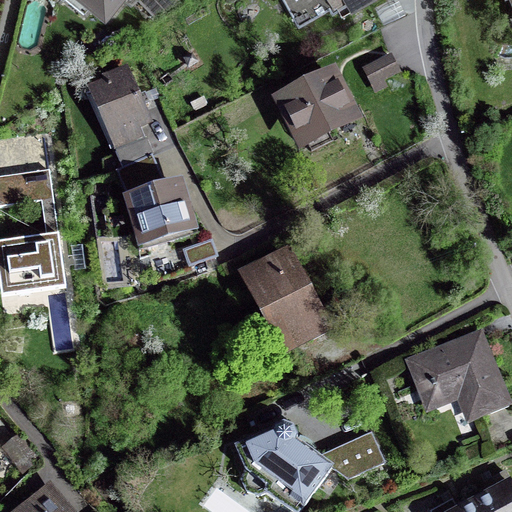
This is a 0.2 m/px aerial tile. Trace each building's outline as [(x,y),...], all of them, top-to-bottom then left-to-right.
[(69,0),(84,12),(92,3),(87,0),(69,0)] [(87,0),(105,14),(116,0),(87,0)] [(178,0),(138,0),(156,18),(181,3),(178,0)] [(325,0),(285,0),(299,24),(329,6),(325,0)] [(332,0),(341,14),(366,0),(332,0)] [(399,0),(397,0),(378,10),(384,23),(405,13),(399,0)] [(386,87),(382,80),(399,72),(391,57),(365,71),(372,85),(376,92),(386,87)] [(132,129),(148,122),(141,107),(137,97),(126,72),(106,81),(108,84),(91,92),(111,134),(129,126),(135,139),(136,138),(132,129)] [(348,118),(330,83),(285,104),(311,152),(331,142),(325,130),(348,118)] [(145,94),(137,97),(141,107),(149,103),(145,94)] [(116,147),(135,139),(129,126),(111,134),(116,147)] [(124,169),(151,156),(144,141),(117,153),(124,169)] [(127,196),(162,181),(151,156),(124,169),(117,172),(127,196)] [(57,237),(48,172),(38,173),(47,238),(57,237)] [(0,208),(42,203),(38,173),(0,178),(0,208)] [(187,226),(189,226),(178,189),(132,202),(142,239),(144,239),(147,248),(190,236),(187,226)] [(187,226),(190,236),(197,234),(194,224),(189,226),(187,226)] [(0,288),(2,299),(66,290),(58,237),(57,237),(47,238),(0,245),(0,288)] [(139,251),(147,248),(144,239),(142,239),(138,240),(139,251)] [(200,263),(217,258),(212,242),(195,248),(200,263)] [(86,270),(82,246),(71,247),(75,271),(86,270)] [(326,332),(304,290),(311,287),(304,273),(297,277),(285,255),(269,263),(273,270),(251,281),(285,345),(307,334),(310,341),(326,332)] [(462,353),(460,346),(413,365),(424,391),(433,387),(439,402),(461,393),(471,418),(505,404),(486,358),(482,359),(479,353),(483,348),(482,343),(478,340),(473,341),(470,345),(470,350),(462,353)] [(300,511),(332,469),(348,480),(384,464),(382,463),(370,438),(371,435),(319,459),(313,454),(310,457),(295,446),(297,438),(293,429),(284,425),(275,430),(272,436),(268,437),(267,435),(236,449),(246,471),(242,482),(247,493),(258,497),(266,494),(290,511),(300,511)] [(19,436),(4,449),(23,473),(38,460),(19,436)] [(485,484),(490,493),(474,502),(479,511),(511,511),(511,485),(505,473),(485,484)] [(63,511),(50,496),(30,511),(63,511)] [(479,511),(474,502),(458,511),(452,501),(432,511),(479,511)]
